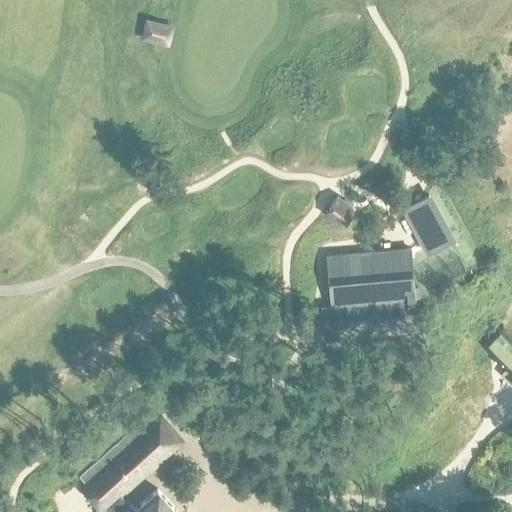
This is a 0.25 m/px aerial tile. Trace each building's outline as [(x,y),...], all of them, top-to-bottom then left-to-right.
[(141,38),(173,46),(177,25),(146,17),(141,38)] [(402,212),(426,257),(452,243),(428,198),(402,212)] [(355,212),(338,200),(330,211),(347,224),(355,212)] [(323,339),(413,332),(407,252),(328,258),(332,308),(321,309),(323,339)] [(487,348),(511,371),(511,347),(499,335),(487,348)] [(133,483),(177,445),(159,424),(141,440),(134,432),(80,481),(86,488),(83,491),(101,511),(100,511),(169,511),(154,496),(145,504),(140,500),(144,496),(133,483)] [(39,505),(69,478),(56,463),(26,490),(39,505)]
